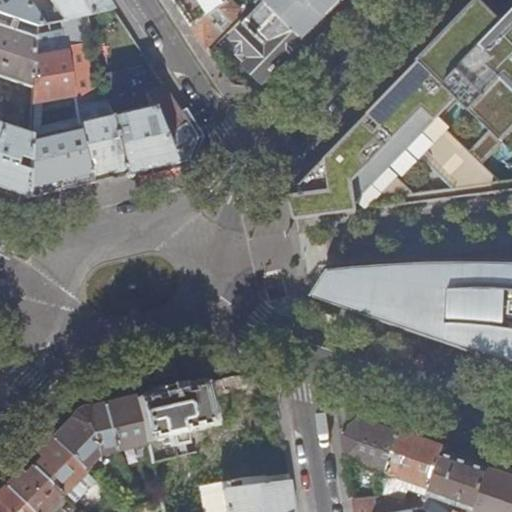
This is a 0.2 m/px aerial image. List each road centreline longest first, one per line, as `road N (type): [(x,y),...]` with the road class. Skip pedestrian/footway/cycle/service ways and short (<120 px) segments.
road 1 (residential): [(248,159),(408,0)]
road 2 (residential): [(300,349),(511,419)]
road 3 (residential): [(144,0),(248,159)]
road 4 (residential): [(300,349),(325,511)]
road 5 (residential): [(77,339),(147,337),(189,327),(208,309)]
